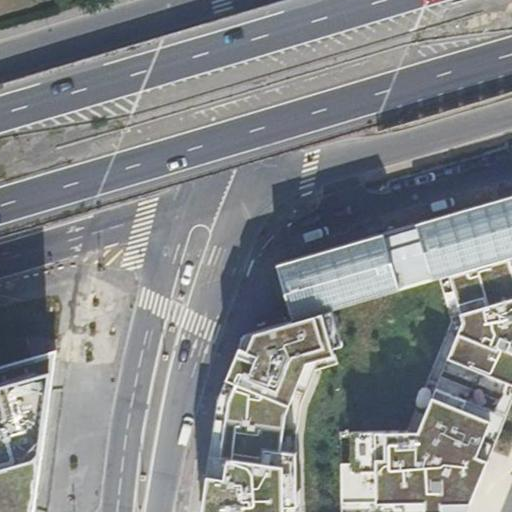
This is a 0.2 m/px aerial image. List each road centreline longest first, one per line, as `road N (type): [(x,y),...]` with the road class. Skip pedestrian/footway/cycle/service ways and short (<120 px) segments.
road 1 (motorway): [(0,208),(511,55)]
road 2 (motorway): [(390,0),(0,116)]
road 3 (secondary): [(160,511),(200,332),(248,188)]
road 4 (secondary): [(181,203),(133,397),(118,511)]
road 5 (tertiary): [(248,188),(511,111)]
road 6 (tertiary): [(224,0),(0,64)]
road 7 (secondary): [(273,0),(181,203)]
road 8 (secondary): [(248,188),(326,0)]
road 9 (motorway): [(0,258),(181,203)]
